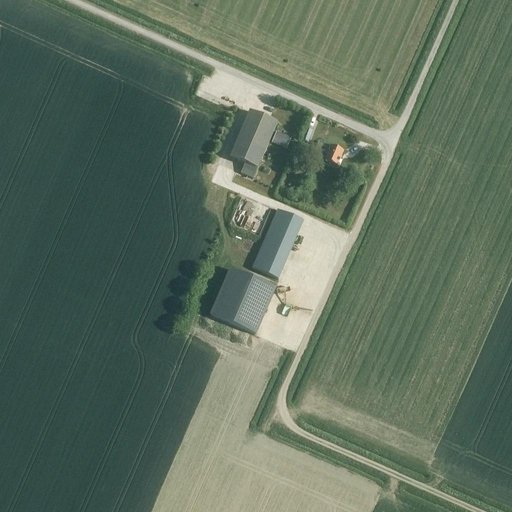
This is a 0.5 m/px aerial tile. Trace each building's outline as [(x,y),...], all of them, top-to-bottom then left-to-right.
[(240,174),(253,180),(277,124),(249,112),(229,158),(244,165),(240,174)] [(312,132),(306,130),(301,141),(307,143),(312,132)] [(275,132),(271,142),(283,147),(287,138),(275,132)] [(330,148),(319,143),(315,151),(327,155),(324,162),(337,167),(343,153),(330,147),(330,148)] [(252,270),(278,281),(303,222),(277,211),(252,270)] [(274,290),(230,272),(211,317),(254,336),(274,290)]
